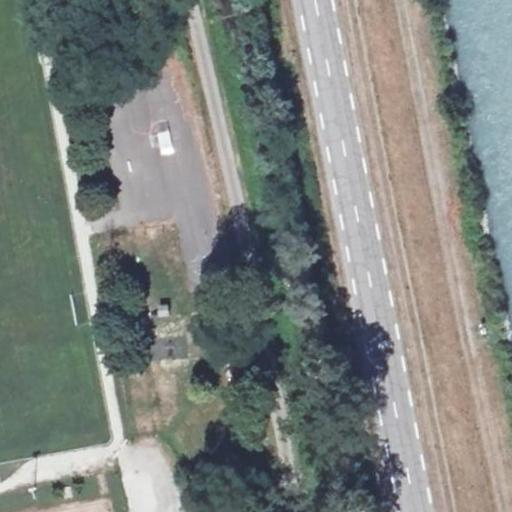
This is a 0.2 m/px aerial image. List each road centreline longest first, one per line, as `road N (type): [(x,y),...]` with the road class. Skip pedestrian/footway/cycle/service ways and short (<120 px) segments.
road 1 (track): [(507,511),(401,0)]
road 2 (track): [(298,511),(193,0)]
road 3 (primary): [(313,0),(413,511)]
road 4 (track): [(353,0),(452,511)]
